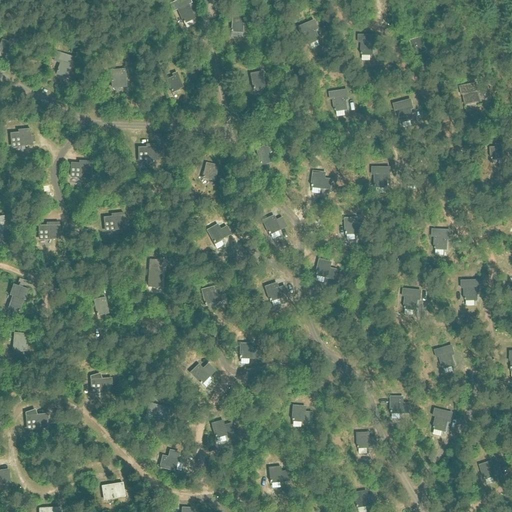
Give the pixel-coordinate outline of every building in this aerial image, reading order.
[(172,12),(177,10),(183,23),(183,24),(184,26),(185,25),(195,20),(188,5),(191,4),(189,0),(181,0),(169,5),(172,12)] [(230,34),(242,35),(244,18),(231,17),(230,34)] [(318,41),(314,32),(318,31),(314,21),(297,28),(300,36),(303,34),(308,46),(318,41)] [(361,44),(361,54),(362,54),(362,57),(373,57),(373,47),(376,47),(377,37),(358,36),(358,44),(361,44)] [(411,45),(415,57),(426,53),(421,38),(415,40),(416,43),(411,45)] [(0,45),(0,53),(9,56),(14,41),(9,40),(8,43),(2,40),(0,45)] [(54,60),(60,61),(61,62),(56,74),(68,78),(74,59),(56,53),(54,60)] [(131,56),(128,60),(133,64),(136,60),(131,56)] [(110,71),(111,90),(127,89),(125,70),(110,71)] [(249,75),(252,91),(265,89),(262,73),(249,75)] [(166,81),(172,93),(183,89),(177,74),(172,76),(173,78),(166,81)] [(459,88),(461,97),(462,96),(465,107),(480,103),(476,84),(459,88)] [(310,100),(327,99),(326,87),(309,88),(310,100)] [(347,112),(345,101),(349,100),(347,91),(329,93),(330,101),(333,101),(334,112),(347,112)] [(414,121),(411,111),(414,110),(411,100),(393,105),(395,113),(398,112),(401,124),(414,121)] [(33,147),(32,144),(35,144),(34,137),(32,137),(31,133),(30,133),(30,130),(18,132),(18,134),(10,135),(12,149),(33,147)] [(490,150),(491,161),(504,160),(503,144),(496,145),(496,149),(490,150)] [(160,162),(160,159),(162,159),(162,152),(160,152),(159,148),(158,148),(158,146),(146,146),(146,148),(138,149),(138,163),(160,162)] [(255,150),(259,164),(261,164),(261,167),(272,164),(269,154),(272,153),(270,148),(268,149),(268,148),(264,149),(264,147),(255,150)] [(92,180),(92,177),(94,177),(95,170),(92,170),(92,165),(91,165),(91,163),(79,162),(79,165),(71,164),(70,178),(92,180)] [(210,181),(215,183),(219,167),(207,164),(202,181),(209,182),(210,181)] [(186,171),(188,179),(196,177),(194,169),(186,171)] [(387,189),(387,179),(388,169),(372,169),(372,176),(374,176),(374,187),(376,187),(376,189),(387,189)] [(312,189),(313,189),(325,191),(331,191),(332,180),(326,180),(325,180),(326,174),(326,173),(313,172),(312,189)] [(126,230),(126,228),(128,228),(128,221),(125,221),(125,217),(124,217),(124,214),(111,216),(111,218),(103,219),(105,232),(126,230)] [(274,216),(262,222),(269,236),(269,237),(271,236),(287,228),(282,218),(276,221),(274,216)] [(345,220),(346,233),(346,235),(348,235),(358,235),(365,235),(364,225),(358,225),(357,225),(357,219),(345,220)] [(60,241),(60,237),(63,237),(63,231),(60,231),(60,227),(59,227),(59,224),(46,224),(46,227),(38,227),(38,241),(60,241)] [(217,225),(206,231),(214,246),(221,242),(231,236),(226,227),(220,230),(218,226),(217,225)] [(450,242),(451,231),(432,230),(432,238),(434,239),(434,251),(447,251),(447,242),(450,242)] [(320,260),(316,276),(328,279),(335,281),(338,271),(330,269),(332,263),(320,260)] [(161,289),(162,273),(162,262),(149,261),(149,272),(148,288),(161,289)] [(480,290),(480,281),(461,282),(461,290),(464,290),(465,301),(476,301),(476,290),(480,290)] [(269,303),(281,299),(288,297),(285,287),(278,289),(276,284),(265,288),(269,303)] [(12,297),(7,311),(19,315),(23,301),(25,302),(29,292),(13,286),(9,297),(12,297)] [(205,306),(216,303),(224,302),(221,292),(214,294),(212,288),(201,291),(205,306)] [(421,303),(422,292),(403,290),(402,298),(405,299),(404,309),(416,311),(417,302),(421,303)] [(93,300),(96,317),(108,314),(105,299),(93,300)] [(15,335),(13,351),(26,353),(27,343),(28,343),(32,344),(32,343),(32,337),(28,336),(15,335)] [(259,350),(252,350),(252,345),(240,345),(239,359),(239,360),(259,361),(259,350)] [(455,365),(452,355),(455,354),(452,346),(434,352),(436,359),(439,358),(442,370),(455,365)] [(190,374),(201,386),(210,378),(215,372),(208,365),(203,370),(199,366),(190,374)] [(90,381),(91,395),(113,393),(112,379),(90,381)] [(391,398),(391,415),(403,415),(410,415),(410,405),(403,405),(403,398),(391,398)] [(145,418),(164,423),(167,409),(149,404),(145,418)] [(293,407),(292,422),(304,424),(311,424),(312,414),(305,413),(306,408),(293,407)] [(450,423),(452,414),(435,410),(433,417),(435,418),(433,431),(445,433),(447,423),(450,423)] [(25,417),(27,431),(48,429),(47,415),(25,417)] [(211,425),(216,439),(226,436),(234,434),(231,425),(225,426),(224,426),(223,422),(223,421),(220,422),(211,425)] [(357,434),(357,436),(358,449),(358,450),(359,450),(377,449),(377,439),(370,439),(370,434),(363,434),(357,434)] [(159,469),(172,472),(175,473),(176,471),(180,454),(170,451),(168,457),(168,458),(162,457),(159,469)] [(479,466),(483,478),(484,480),(484,482),(485,481),(503,476),(500,466),(493,467),(492,463),(492,462),(484,465),(480,466),(479,466)] [(252,483),(264,482),(263,466),(251,468),(252,483)] [(281,468),(269,468),(270,484),(271,484),(289,483),(288,472),(281,472),(281,468)] [(0,486),(11,485),(9,470),(0,471),(0,486)] [(101,487),(104,501),(125,498),(123,484),(101,487)] [(367,492),(354,494),(355,495),(357,510),(358,509),(376,507),(375,496),(368,497),(367,492)]
